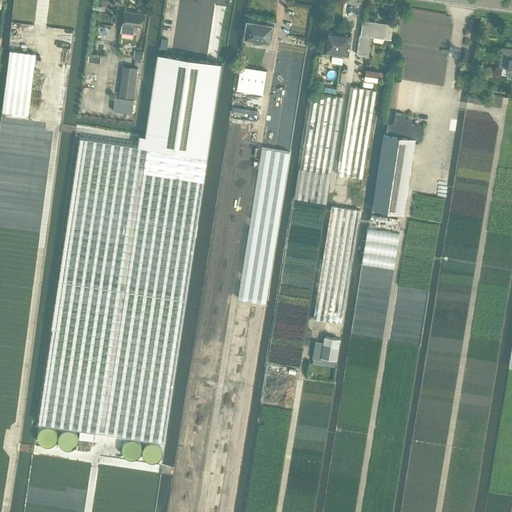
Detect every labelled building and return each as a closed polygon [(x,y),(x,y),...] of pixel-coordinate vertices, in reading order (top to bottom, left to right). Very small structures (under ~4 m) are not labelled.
[(122,24),(121,32),(133,34),(134,26),(142,27),(144,14),(124,11),(122,24)] [(359,34),(357,55),(368,56),(371,36),(391,38),(393,23),(387,22),(386,25),(376,24),(376,21),(362,19),(360,34),(359,34)] [(271,25),(247,22),(245,38),(253,39),(253,43),(260,44),(260,40),(269,41),(271,25)] [(324,44),(323,51),(331,52),(332,52),(343,53),(344,54),(348,54),(349,48),(351,32),(337,31),(326,29),(326,32),(324,44)] [(511,48),(501,47),(498,66),(508,67),(507,75),(511,76),(511,48)] [(5,86),(2,112),(27,115),(31,89),(36,53),(10,50),(5,86)] [(80,137),(39,423),(164,442),(207,156),(221,63),(218,63),(218,62),(207,61),(206,61),(188,58),(184,58),(184,57),(183,57),(164,54),(163,54),(158,53),(145,136),(139,135),(138,146),(133,145),(80,137)] [(136,67),(123,65),(119,95),(133,97),(136,67)] [(241,66),(237,90),(262,94),(266,71),(241,66)] [(366,69),(364,79),(377,81),(382,82),(383,72),(378,71),(366,69)] [(316,81),(314,89),(322,90),(323,82),(316,81)] [(336,173),(349,175),(362,177),(376,90),(350,86),(336,173)] [(295,198),(326,203),(343,96),(311,91),(295,198)] [(134,100),(115,97),(113,111),(132,114),(134,100)] [(383,132),(372,209),(403,213),(414,138),(421,139),(423,125),(408,122),(408,118),(404,117),(404,113),(395,112),(393,122),(387,122),(385,133),(383,132)] [(261,148),(238,298),(266,302),(289,152),(262,148),(261,148)] [(331,205),(313,319),(342,323),(360,210),(343,207),(331,205)] [(367,229),(362,265),(394,270),(399,234),(367,229)] [(80,431),(78,439),(79,439),(92,441),(93,441),(94,433),(87,432),(80,431)]
